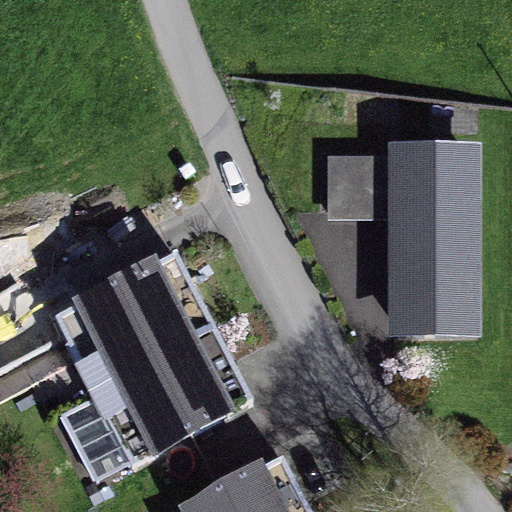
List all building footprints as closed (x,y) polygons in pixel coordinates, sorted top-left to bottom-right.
[(482,339),(482,145),(388,145),(389,159),(390,223),(391,340),(482,339)] [(327,223),(390,223),(389,159),(328,158),(327,223)] [(56,324),(94,397),(215,334),(177,261),(56,324)] [(215,334),(94,397),(132,468),(253,405),(215,334)] [(190,511),(308,511),(284,464),(190,511)]
